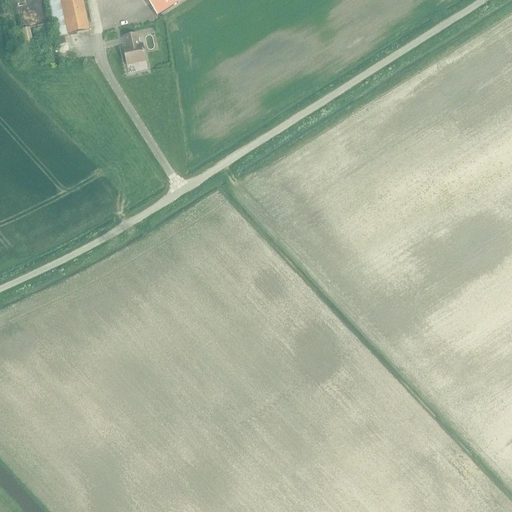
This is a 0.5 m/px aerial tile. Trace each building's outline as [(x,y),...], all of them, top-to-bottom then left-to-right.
[(46,0),(57,46),(66,44),(64,37),(89,31),(81,0),(46,0)] [(180,0),(146,0),(156,16),(180,0)] [(32,26),(35,40),(51,36),(48,23),(32,26)] [(21,29),(24,45),(33,43),(30,27),(21,29)] [(142,44),(138,45),(136,34),(123,37),(126,48),(123,49),(126,65),(145,61),(142,44)]
